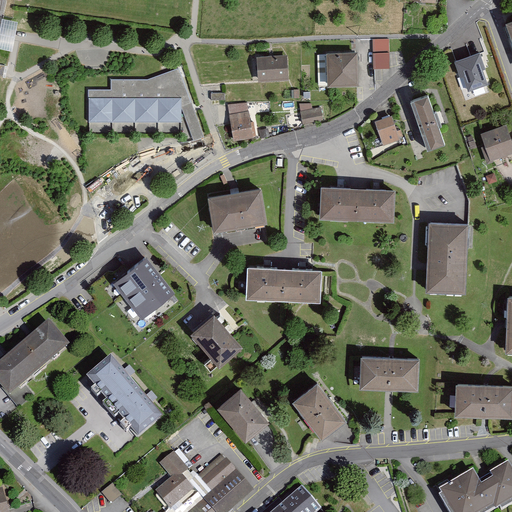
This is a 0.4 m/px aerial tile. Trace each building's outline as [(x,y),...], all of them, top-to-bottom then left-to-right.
[(2,19),(0,29),(0,49),(12,52),(18,22),(2,19)] [(373,39),(373,69),(390,69),(389,39),(373,39)] [(360,50),(330,52),(331,83),(361,82),(360,50)] [(463,77),(468,91),(488,84),(482,70),(485,69),(480,53),(455,61),(461,78),(463,77)] [(257,56),(258,82),(289,80),(288,54),(257,56)] [(90,88),(90,118),(186,120),(195,138),(206,134),(182,67),(150,78),(115,77),(115,88),(90,88)] [(428,95),(411,101),(429,150),(446,144),(428,95)] [(299,103),(303,124),(323,120),(322,107),(313,108),(312,103),(299,103)] [(252,110),(233,114),(237,136),(256,132),(252,110)] [(392,115),(375,121),(384,146),(400,140),(392,115)] [(511,132),(509,124),(487,132),(496,156),(511,150),(511,132)] [(395,190),(322,187),(321,218),(393,221),(395,190)] [(261,189),(208,197),(214,231),(267,222),(261,189)] [(468,225),(429,223),(426,292),(465,293),(468,225)] [(147,257),(114,282),(143,318),(175,293),(147,257)] [(322,270),(248,267),(247,297),(320,301),(322,270)] [(213,314),(191,332),(220,367),(242,349),(213,314)] [(21,349),(41,373),(71,347),(50,324),(21,349)] [(41,373),(21,349),(0,366),(0,386),(11,399),(41,373)] [(419,360),(362,357),(360,388),(418,391),(419,360)] [(111,360),(87,381),(114,412),(138,391),(111,360)] [(318,384),(294,402),(322,439),(346,421),(318,384)] [(511,386),(457,385),(456,416),(511,417),(511,386)] [(241,388),(218,408),(246,442),(270,422),(241,388)] [(138,391),(114,412),(139,441),(164,419),(138,391)] [(165,511),(193,511),(215,494),(200,476),(178,451),(164,463),(174,475),(156,490),(171,508),(165,511)] [(200,476),(215,494),(241,472),(226,454),(200,476)] [(480,469),(448,488),(462,511),(485,511),(500,503),(503,508),(511,502),(511,460),(485,477),(480,469)] [(193,511),(229,511),(256,490),(241,472),(215,494),(193,511)] [(274,511),(316,511),(321,507),(303,487),(274,511)] [(8,511),(2,489),(0,490),(0,511),(8,511)]
